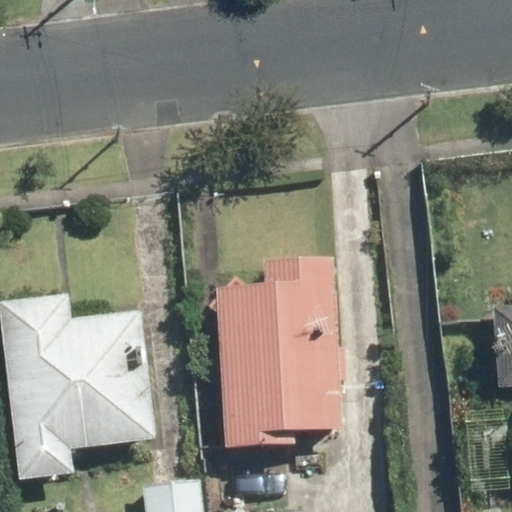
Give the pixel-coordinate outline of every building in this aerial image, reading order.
[(342,436),(334,262),(263,265),(265,293),(215,295),(223,455),(298,452),(297,438),(342,436)] [(158,445),(145,317),(74,324),(72,301),(4,307),(21,485),(79,479),(77,453),(158,445)] [(511,308),(491,311),(493,327),(499,391),(511,389),(511,308)] [(206,511),(204,485),(147,490),(149,511),(206,511)] [(386,511),(386,493),(323,496),(324,511),(386,511)]
